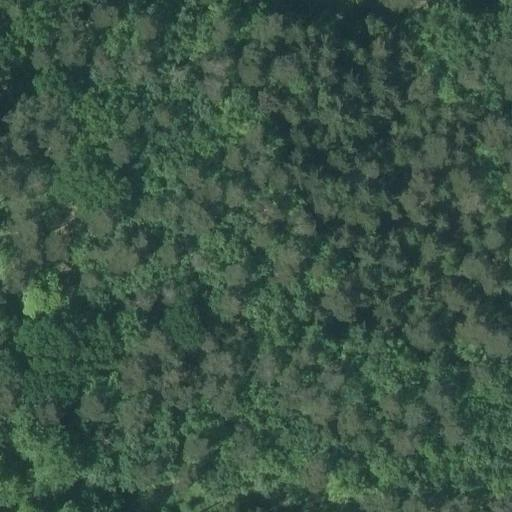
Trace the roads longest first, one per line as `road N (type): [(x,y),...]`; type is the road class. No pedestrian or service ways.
road 1 (track): [(71,511),(84,0)]
road 2 (track): [(283,0),(142,0)]
